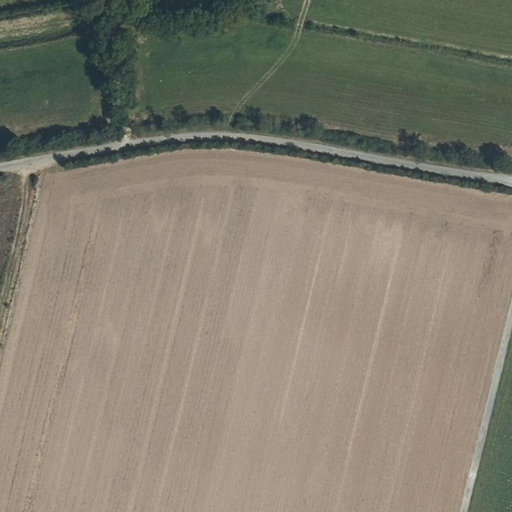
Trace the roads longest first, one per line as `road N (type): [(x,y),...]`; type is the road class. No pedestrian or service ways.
road 1 (track): [(0,168),(221,134),(511,182)]
road 2 (track): [(464,511),(511,313)]
road 3 (track): [(125,145),(103,0)]
